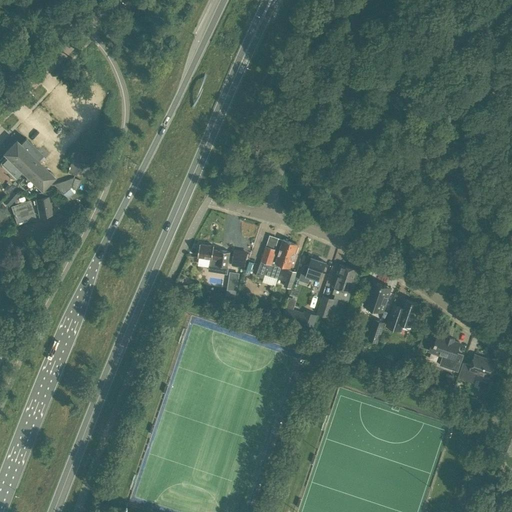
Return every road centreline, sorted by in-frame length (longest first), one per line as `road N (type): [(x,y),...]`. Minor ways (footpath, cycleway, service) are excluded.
road 1 (primary): [(54,511),(271,0)]
road 2 (primary): [(224,0),(101,250),(0,503)]
road 3 (unclassified): [(511,355),(373,258),(266,215)]
road 4 (unclassified): [(266,215),(281,161),(360,0)]
road 5 (unclassified): [(0,116),(113,0)]
